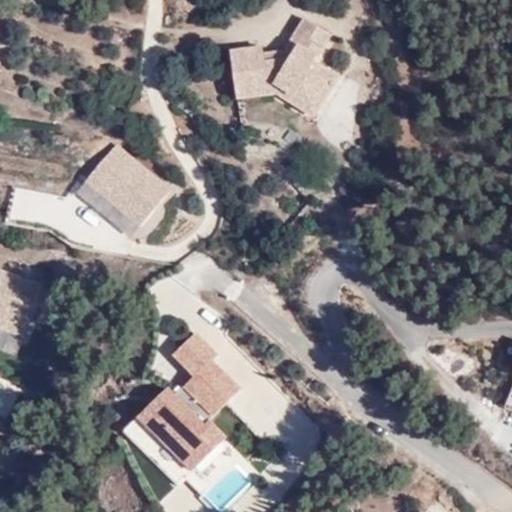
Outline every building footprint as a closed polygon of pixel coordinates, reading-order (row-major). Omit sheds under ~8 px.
[(250,44),(218,49),(224,98),(264,92),(302,118),(328,74),(304,61),(320,33),(290,16),(277,39),(280,41),(272,56),(253,59),(250,44)] [(176,193),(122,153),(100,179),(155,223),(176,193)] [(13,220),(39,220),(39,190),(13,189),(13,220)] [(26,285),(0,275),(0,329),(10,333),(26,285)] [(207,357),(186,336),(164,355),(185,376),(164,397),(157,390),(130,418),(184,472),(216,439),(199,422),(230,391),(201,363),(207,357)] [(511,353),(492,407),(511,414),(511,353)]
